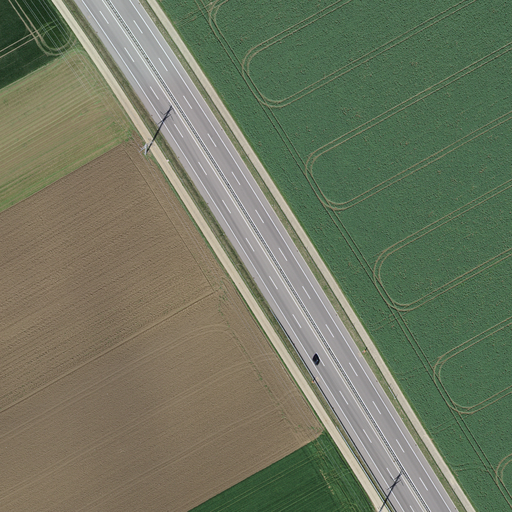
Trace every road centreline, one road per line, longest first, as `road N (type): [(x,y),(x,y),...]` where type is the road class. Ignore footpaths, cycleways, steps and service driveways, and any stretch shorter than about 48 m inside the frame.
road 1 (track): [(383,511),(54,0)]
road 2 (track): [(145,0),(469,511)]
road 3 (motorway): [(91,0),(413,511)]
road 4 (motorway): [(440,511),(119,0)]
